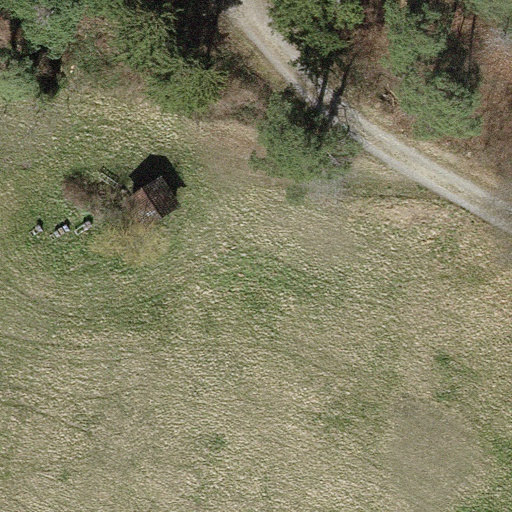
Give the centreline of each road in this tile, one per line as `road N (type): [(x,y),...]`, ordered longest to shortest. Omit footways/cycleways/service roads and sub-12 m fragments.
road 1 (track): [(511,211),(386,146),(291,79),(236,0)]
road 2 (track): [(410,0),(432,26),(511,79)]
